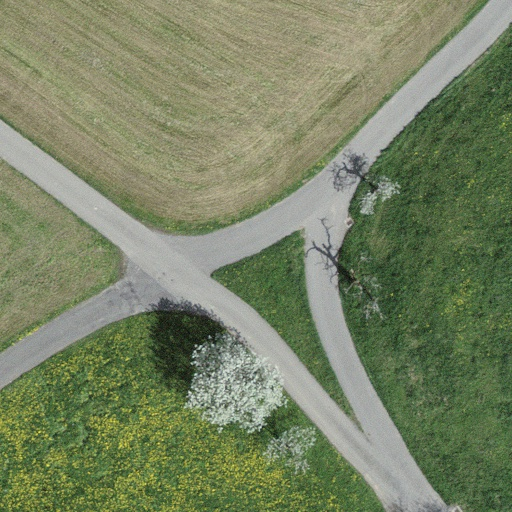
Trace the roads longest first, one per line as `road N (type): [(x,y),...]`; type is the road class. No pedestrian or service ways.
road 1 (unclassified): [(407,496),(266,345),(173,268)]
road 2 (unclassified): [(331,188),(324,301),(407,496)]
road 3 (unclassified): [(506,0),(331,188)]
road 4 (unclassified): [(331,188),(234,244),(173,268)]
